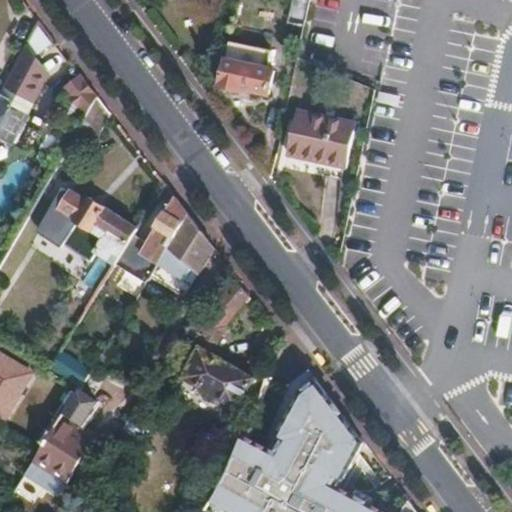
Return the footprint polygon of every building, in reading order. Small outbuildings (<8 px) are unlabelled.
[(295,0),(291,22),(305,26),(310,0),(295,0)] [(26,44),(35,56),(53,37),(39,19),(26,44)] [(231,43),(222,87),(241,91),(242,87),(270,93),(275,71),(268,69),(271,51),(231,43)] [(0,91),(0,139),(7,143),(22,117),(23,118),(48,74),(35,56),(26,44),(0,91)] [(47,121),(74,137),(98,96),(83,76),(66,90),(47,121)] [(98,96),(74,137),(66,151),(84,161),(112,113),(98,96)] [(300,112),(291,154),(345,167),(354,124),(300,112)] [(47,185),(39,199),(47,204),(56,190),(47,185)] [(71,191),(60,209),(76,219),(74,222),(89,232),(90,230),(103,238),(95,250),(104,256),(74,302),(87,310),(139,228),(90,197),(88,201),(71,191)] [(161,261),(190,215),(177,198),(143,250),(152,255),(161,261)] [(161,261),(149,279),(184,300),(215,248),(190,215),(161,261)] [(89,232),(74,222),(63,239),(91,257),(95,250),(103,238),(90,230),(89,232)] [(147,283),(149,279),(161,261),(152,255),(137,277),(147,283)] [(208,338),(220,346),(229,326),(250,294),(235,273),(229,282),(207,313),(199,308),(183,334),(196,341),(200,336),(207,340),(208,338)] [(202,345),(215,354),(220,346),(208,338),(207,340),(202,345)] [(109,342),(96,362),(111,370),(122,350),(109,342)] [(202,345),(175,387),(227,421),(255,379),(215,354),(202,345)] [(0,355),(0,418),(0,419),(28,373),(0,355)] [(54,361),(48,371),(79,389),(85,380),(54,361)] [(388,511),(350,493),(369,454),(321,392),(296,411),(273,458),(250,447),(222,509),(220,511),(388,511)] [(125,433),(135,439),(142,436),(149,424),(149,420),(147,417),(144,416),(149,406),(138,399),(122,425),(128,428),(125,433)] [(62,416),(35,458),(26,473),(58,494),(75,468),(78,464),(83,467),(96,447),(91,443),(79,436),(82,430),(62,416)] [(79,436),(91,443),(94,438),(82,430),(79,436)] [(113,453),(123,458),(135,439),(125,433),(113,453)]
